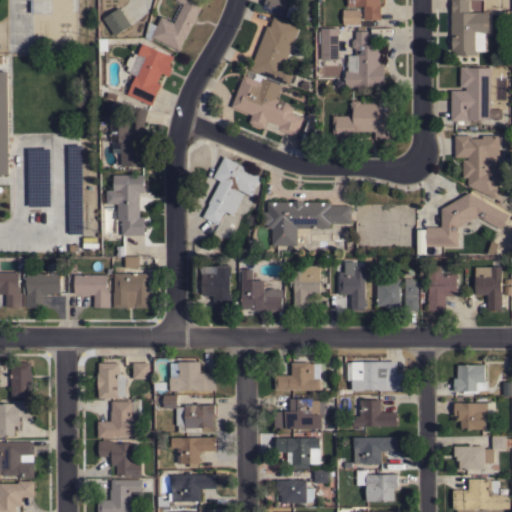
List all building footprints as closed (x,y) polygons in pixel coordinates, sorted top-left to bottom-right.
[(194,0),(202,4),(185,38),(179,50),(151,36),(149,39),(144,37),(148,21),(156,25),(160,16),(173,22),(183,3),(177,0),(194,0)] [(287,0),(282,15),(261,8),(263,0),(287,0)] [(379,0),(379,3),(380,3),(380,19),(363,19),(363,5),(347,6),(346,0),(379,0)] [(450,0),(468,0),(468,12),(475,12),(475,11),(488,11),(489,33),(484,33),(484,50),(476,50),(476,54),(466,54),(466,56),(461,56),(461,55),(453,55),(453,50),(450,50),(450,0)] [(302,9),(298,20),(284,15),(288,4),(302,9)] [(131,24),(114,35),(103,17),(119,7),(131,24)] [(360,9),(360,23),(358,23),(358,25),(344,25),(344,24),(342,24),(342,9),(360,9)] [(298,25),(282,66),(294,70),(288,84),(249,69),(266,25),(269,26),(273,15),(298,25)] [(338,59),(321,59),(320,42),(318,42),(318,31),(320,31),(320,27),(338,27),(338,59)] [(379,63),(383,63),(383,86),(345,86),(345,70),(347,70),(347,55),(355,55),(355,47),(353,47),(351,45),(351,40),(353,38),(355,38),(355,31),(367,31),(367,44),(379,44),(379,63)] [(107,50),(98,50),(98,38),(107,38),(107,50)] [(127,94),(135,75),(128,72),(142,42),(166,54),(167,53),(173,56),(169,65),(172,66),(168,75),(161,72),(157,82),(161,84),(151,105),(127,94)] [(490,109),(501,109),(501,118),(489,118),(489,119),(469,119),(469,120),(462,120),(462,124),(456,124),(456,120),(450,120),(450,90),(465,90),(465,87),(459,87),(459,66),(467,66),(467,67),(490,67),(490,109)] [(8,175),(0,175),(0,71),(7,71),(8,175)] [(267,120),(264,127),(248,121),(251,114),(231,106),(243,74),(260,81),(261,77),(281,84),(275,98),(289,103),(288,105),(293,107),(291,112),(302,117),(295,136),(277,128),(279,125),(267,120)] [(392,131),(391,131),(391,138),(375,138),(375,130),(355,130),(355,137),(333,137),(333,115),(353,115),(353,110),(351,110),(351,100),(360,100),(360,96),(392,96),(392,131)] [(112,153),(112,142),(110,142),(110,132),(108,132),(108,130),(109,130),(109,117),(118,118),(118,120),(128,120),(128,132),(135,132),(135,121),(129,119),(130,114),(121,112),(120,116),(110,113),(113,101),(147,110),(144,122),(144,133),(143,133),(143,139),(144,139),(144,154),(142,154),(142,162),(144,162),(144,165),(120,165),(120,153),(112,153)] [(315,133),(312,141),(310,143),(300,139),(310,114),(315,114),(315,133)] [(467,177),(462,177),(462,159),(467,159),(467,156),(454,157),(454,135),(470,135),(470,138),(481,138),(481,135),(498,135),(498,137),(500,137),(500,143),(498,143),(498,154),(495,154),(495,166),(500,168),(498,173),(501,175),(496,187),(499,189),(495,198),(467,185),(467,177)] [(244,193),(233,214),(225,211),(223,212),(217,224),(202,216),(208,205),(208,202),(220,180),(213,177),(223,156),(244,166),(243,167),(260,176),(251,195),(238,189),(238,190),(244,193)] [(139,216),(144,216),(144,234),(121,234),(121,220),(117,220),(117,203),(106,203),(106,190),(113,190),(113,174),(144,174),(144,192),(139,192),(139,216)] [(507,214),(500,228),(477,216),(457,227),(457,245),(426,245),(426,226),(441,226),(441,208),(468,192),(507,214)] [(296,227),(296,245),(271,245),(271,227),(267,227),(267,224),(262,224),(262,211),(267,211),(267,201),(272,201),(272,202),(276,202),(276,201),(288,201),(288,202),(291,202),(291,201),(293,201),(293,200),(302,200),(302,201),(304,201),(304,202),(308,202),(308,201),(320,201),(320,202),(324,202),(324,201),(330,201),(329,205),(350,205),(350,223),(329,223),(329,228),(296,227)] [(416,229),(425,229),(425,254),(416,254),(416,229)] [(139,256),(139,267),(124,267),(124,256),(139,256)] [(364,309),(350,309),(350,293),(338,293),(338,275),(339,275),(339,271),(344,271),(344,261),(356,261),(356,265),(364,265),(364,309)] [(456,273),(456,295),(445,295),(445,310),(427,310),(427,299),(427,291),(428,291),(428,276),(427,276),(427,264),(441,264),(441,273),(456,273)] [(230,277),(229,277),(229,291),(230,291),(230,310),(213,310),(213,295),(202,295),(202,273),(217,273),(217,265),(230,265),(230,277)] [(293,286),(290,286),(290,273),(293,273),(293,265),(303,265),(320,265),(319,293),(307,293),(307,309),(293,309),(293,286)] [(486,293),(474,293),(474,266),(490,266),(501,265),(501,309),(487,309),(486,293)] [(254,309),(254,308),(241,308),(241,268),(252,268),(252,279),(263,279),(263,289),(265,289),(268,288),(271,287),(274,288),(277,289),(281,289),(281,309),(254,309)] [(0,271),(18,271),(18,286),(19,286),(19,292),(21,292),(21,306),(5,306),(6,293),(0,293),(0,271)] [(60,272),(60,292),(50,292),(50,294),(42,294),(42,306),(25,306),(24,291),(26,291),(26,272),(60,272)] [(113,307),(113,291),(114,291),(114,272),(155,273),(155,291),(149,291),(149,307),(113,307)] [(107,274),(107,291),(109,291),(109,306),(93,306),(93,294),(83,294),(83,293),(74,293),(74,274),(107,274)] [(417,309),(404,309),(404,278),(412,278),(412,280),(417,280),(417,309)] [(376,279),(399,279),(399,309),(389,309),(389,307),(385,307),(385,305),(376,305),(376,279)] [(396,360),(396,373),(404,373),(404,390),(378,390),(378,388),(363,389),(363,390),(351,390),(351,361),(396,360)] [(10,361),(30,361),(30,371),(32,371),(32,396),(10,396),(10,361)] [(200,361),(200,372),(215,372),(215,390),(197,390),(197,389),(181,389),(181,390),(170,390),(170,376),(170,362),(178,362),(178,361),(200,361)] [(0,385),(8,385),(8,362),(0,362),(0,385)] [(119,362),(119,373),(125,376),(125,395),(119,395),(119,397),(98,397),(98,389),(97,389),(97,371),(98,371),(98,362),(119,362)] [(132,362),(149,362),(149,371),(153,371),(153,377),(149,377),(149,378),(132,378),(132,362)] [(275,389),(274,374),(291,374),(291,362),(309,362),(309,363),(319,363),(319,378),(320,378),(320,388),(275,389)] [(484,364),(484,380),(487,380),(487,389),(478,389),(478,393),(463,393),(463,390),(453,391),(453,378),(456,378),(456,364),(484,364)] [(510,395),(501,395),(501,381),(510,381),(510,395)] [(213,426),(201,426),(201,431),(185,431),(185,433),(182,434),(182,431),(178,431),(178,424),(176,424),(176,407),(163,407),(163,394),(177,394),(177,406),(184,406),(184,404),(196,404),(196,402),(200,402),(200,404),(209,404),(214,404),(214,414),(213,414),(213,426)] [(311,398),(311,400),(325,399),(323,406),(325,407),(321,419),(321,427),(273,427),(273,410),(289,410),(289,398),(311,398)] [(353,426),(353,415),(359,415),(359,399),(380,399),(380,411),(396,411),(396,425),(353,426)] [(0,403),(11,403),(11,400),(31,400),(31,415),(19,416),(19,429),(17,429),(17,424),(14,424),(14,435),(0,435),(0,403)] [(97,420),(110,420),(110,410),(111,410),(111,400),(131,400),(131,414),(141,414),(141,435),(112,435),(112,436),(97,436),(97,420)] [(494,402),(494,412),(484,412),(484,428),(460,428),(460,419),(457,419),(457,415),(453,415),(453,402),(494,402)] [(458,468),(458,459),(456,459),(456,455),(453,455),(453,445),(483,445),(483,448),(491,448),(491,435),(505,435),(505,438),(511,438),(511,446),(505,446),(505,448),(493,448),(493,462),(484,462),(484,468),(458,468)] [(215,450),(199,450),(199,462),(197,462),(197,467),(189,467),(189,462),(177,463),(177,447),(171,447),(171,436),(215,436),(215,450)] [(319,436),(319,463),(308,463),(309,468),(292,468),(292,463),(291,463),(291,451),(276,451),(275,437),(319,436)] [(397,436),(397,450),(381,450),(381,463),(362,463),(362,462),(353,462),(353,446),(352,446),(352,436),(397,436)] [(132,460),(140,460),(141,475),(116,475),(116,464),(110,464),(110,455),(98,455),(97,440),(112,440),(112,442),(116,442),(132,442),(132,460)] [(0,441),(33,441),(33,454),(20,454),(20,461),(33,461),(33,476),(19,477),(19,474),(17,474),(17,475),(2,475),(2,474),(1,474),(1,471),(0,471),(0,441)] [(366,500),(365,474),(356,474),(355,468),(366,468),(366,473),(397,473),(397,486),(393,486),(393,500),(366,500)] [(328,482),(314,482),(313,469),(327,469),(328,482)] [(215,473),(215,488),(199,488),(199,500),(168,500),(169,505),(157,506),(157,495),(162,495),(162,499),(168,499),(168,492),(171,492),(171,483),(171,474),(215,473)] [(142,478),(142,491),(130,491),(130,511),(97,511),(97,499),(109,499),(109,489),(110,489),(110,479),(142,478)] [(452,508),(452,489),(468,489),(468,478),(490,478),(490,480),(497,480),(497,494),(509,494),(509,508),(452,508)] [(306,479),(306,487),(313,487),(313,501),(312,501),(312,506),(304,506),(304,502),(281,502),(281,493),(278,493),(278,489),(276,489),(276,479),(306,479)] [(34,496),(21,496),(21,505),(15,505),(15,511),(0,511),(0,482),(17,482),(17,480),(33,480),(34,496)]
